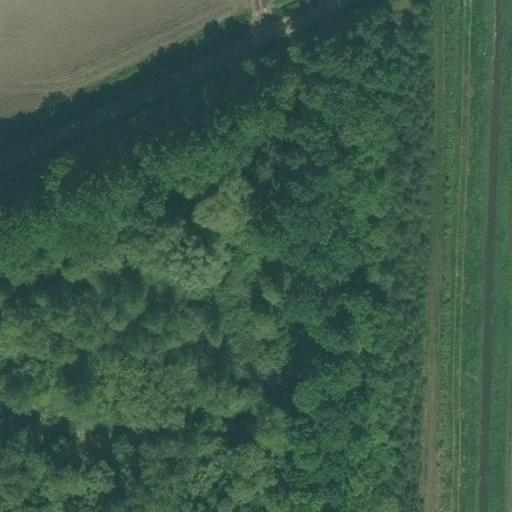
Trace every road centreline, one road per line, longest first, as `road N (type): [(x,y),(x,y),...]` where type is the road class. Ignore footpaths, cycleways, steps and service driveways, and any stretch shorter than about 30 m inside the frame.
road 1 (track): [(438,0),(421,511)]
road 2 (residential): [(0,163),(343,0)]
